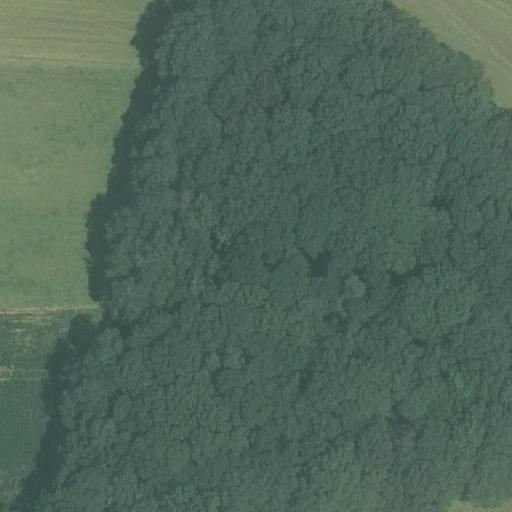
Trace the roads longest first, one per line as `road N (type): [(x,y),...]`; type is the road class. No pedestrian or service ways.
road 1 (unclassified): [(511,195),(297,0)]
road 2 (track): [(511,464),(326,511)]
